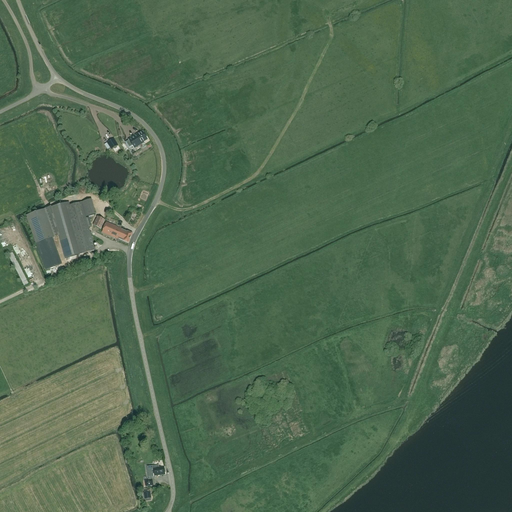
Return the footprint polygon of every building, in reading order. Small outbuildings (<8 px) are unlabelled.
[(144,142),(147,140),(148,139),(143,131),(139,134),(139,133),(128,140),(134,149),(144,142)] [(118,145),(114,139),(107,143),(111,150),(118,145)] [(65,259),(72,257),(95,251),(86,217),(96,214),(92,200),(70,206),(69,203),(51,208),(65,259)] [(55,237),(45,209),(27,216),(37,244),(55,237)] [(97,216),(93,226),(101,230),(105,220),(97,216)] [(118,239),(129,243),(133,234),(107,223),(103,233),(118,239)] [(11,230),(5,233),(9,242),(15,239),(11,230)] [(9,255),(23,287),(28,285),(13,253),(9,255)] [(22,265),(25,272),(29,271),(28,267),(33,265),(32,262),(22,265)] [(154,476),(166,474),(164,467),(153,469),(154,476)]
